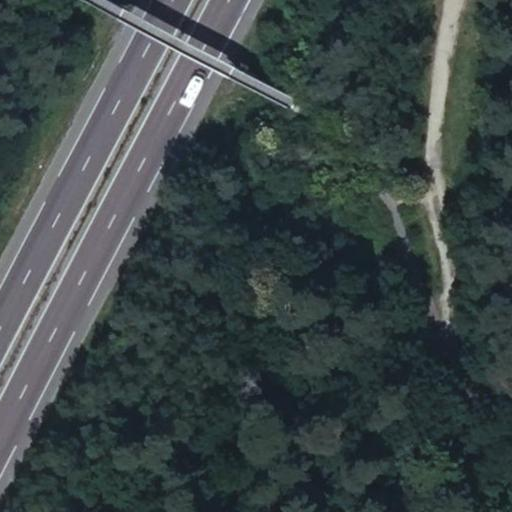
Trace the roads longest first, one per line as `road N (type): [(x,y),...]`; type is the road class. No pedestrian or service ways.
road 1 (trunk): [(0,437),(232,0)]
road 2 (trunk): [(175,0),(0,329)]
road 3 (track): [(456,0),(430,156),(449,225),(445,295)]
